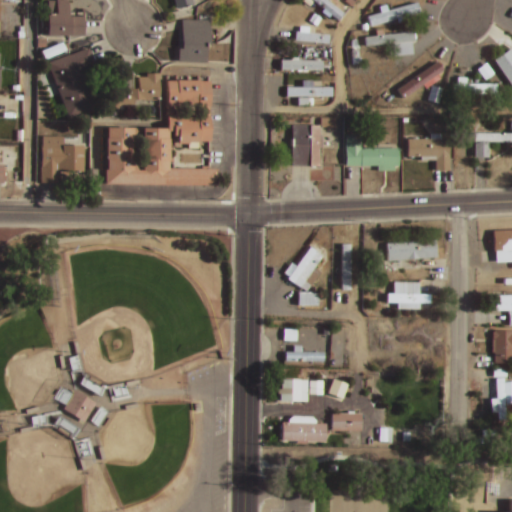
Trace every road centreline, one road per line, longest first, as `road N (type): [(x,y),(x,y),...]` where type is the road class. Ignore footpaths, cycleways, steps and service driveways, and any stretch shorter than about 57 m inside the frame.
road 1 (tertiary): [(242,511),(245,214)]
road 2 (tertiary): [(511,200),(245,214)]
road 3 (tertiary): [(245,214),(0,213)]
road 4 (residential): [(457,203),(455,405)]
road 5 (residential): [(245,214),(248,57)]
